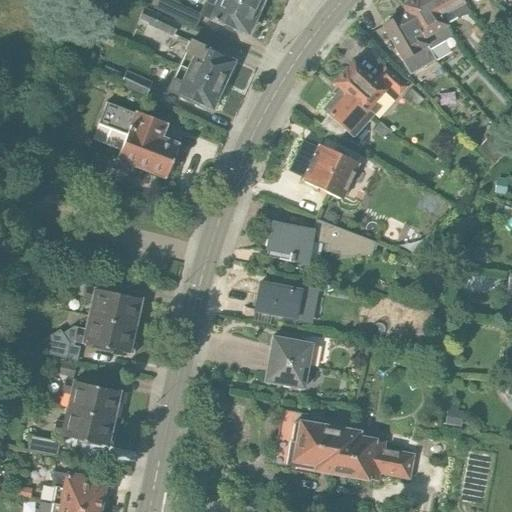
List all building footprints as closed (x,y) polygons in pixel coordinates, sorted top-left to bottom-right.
[(180,20),(186,8),(167,0),(164,0),(159,11),(180,20)] [(257,11),(233,0),(207,0),(201,14),(246,35),(257,11)] [(233,0),(257,11),(261,0),(233,0)] [(431,0),(412,0),(403,5),(407,12),(408,12),(429,49),(452,36),(440,15),(431,0)] [(431,0),(440,15),(451,8),(457,19),(468,13),(461,0),(431,0)] [(172,36),(178,22),(143,7),(138,19),(147,23),(147,25),(172,36)] [(408,12),(407,12),(383,25),(402,58),(408,69),(411,67),(412,70),(434,58),(429,49),(408,12)] [(477,23),(471,31),(481,40),(488,32),(477,23)] [(191,42),(180,66),(223,85),(233,62),(191,42)] [(335,83),(341,88),(365,110),(386,88),(387,89),(389,87),(398,95),(405,87),(385,69),(374,81),(354,63),(335,83)] [(223,85),(180,66),(169,89),(212,109),(223,85)] [(145,96),(151,82),(125,71),(119,85),(145,96)] [(371,116),(365,110),(341,88),(323,109),(329,115),(318,127),(338,139),(346,131),(352,136),(371,116)] [(417,107),(423,100),(411,89),(405,96),(417,107)] [(167,123),(136,112),(136,114),(107,103),(99,124),(127,135),(118,160),(165,178),(178,144),(161,138),(167,123)] [(511,121),(502,131),(511,140),(511,139),(511,121)] [(380,124),(374,131),(385,141),(391,133),(380,124)] [(491,162),(511,140),(497,127),(477,149),(491,162)] [(317,149),(302,143),(289,171),(304,178),(302,182),(342,200),(359,163),(319,144),(317,149)] [(467,167),(465,163),(461,161),(456,162),(454,167),(456,171),(460,173),(465,172),(467,167)] [(495,181),(493,191),(505,193),(507,183),(495,181)] [(376,243),(316,220),(311,231),(271,224),(266,250),(290,254),(289,262),(307,265),(311,242),(325,244),(325,253),(339,252),(339,258),(371,255),(376,243)] [(438,254),(434,247),(428,246),(425,256),(436,259),(438,254)] [(86,283),(88,269),(77,267),(74,280),(86,283)] [(300,320),(303,306),(298,305),(300,291),(259,283),(254,310),(300,320)] [(94,300),(90,316),(134,326),(138,311),(143,312),(146,300),(87,287),(85,298),(94,300)] [(134,326),(90,316),(87,331),(72,328),(62,334),(60,331),(39,342),(46,355),(77,362),(80,347),(74,346),(75,342),(133,355),(136,343),(131,342),(134,326)] [(272,337),(268,359),(308,367),(312,344),(272,337)] [(73,378),(76,364),(54,359),(51,373),(73,378)] [(308,367),(268,359),(264,382),(304,389),(308,367)] [(71,393),(67,409),(113,420),(116,403),(122,405),(125,393),(64,379),(61,390),(71,393)] [(461,426),(463,411),(458,410),(458,405),(448,404),(445,424),(461,426)] [(113,420),(67,409),(64,422),(54,420),(51,434),(112,448),(115,436),(109,434),(113,420)] [(334,473),(338,450),(347,452),(349,438),(350,433),(303,424),(305,414),(282,410),(271,468),(293,472),(295,461),(317,465),(316,470),(334,473)] [(57,457),(60,442),(30,436),(28,452),(57,457)] [(338,450),(334,473),(376,481),(378,472),(408,478),(411,457),(381,452),(383,444),(349,438),(347,452),(338,450)] [(55,488),(52,503),(99,511),(99,510),(104,509),(106,501),(102,498),(105,484),(83,480),(83,477),(53,471),(50,487),(55,488)] [(29,499),(31,489),(18,486),(16,496),(29,499)] [(52,503),(49,511),(98,511),(99,511),(52,503)]
